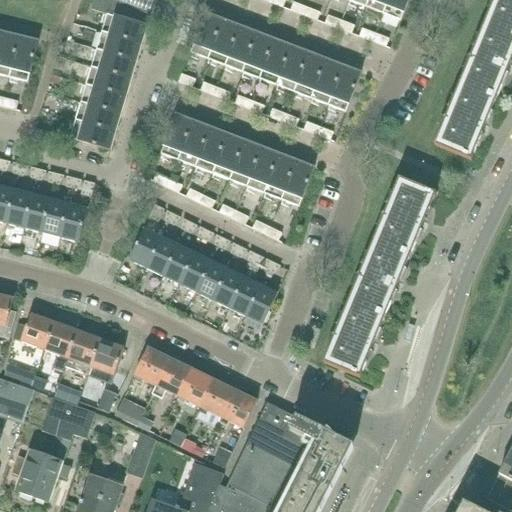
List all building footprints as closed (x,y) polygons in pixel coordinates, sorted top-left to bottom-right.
[(151,14),(105,0),(94,0),(92,11),(107,16),(147,28),(151,14)] [(280,8),(283,1),(281,0),(271,0),(269,4),(282,9),(283,9),(280,8)] [(366,9),(369,0),(349,0),(349,3),(366,9)] [(383,16),(388,0),(369,0),(366,9),(383,16)] [(401,23),(409,0),(388,0),(383,16),(401,23)] [(511,36),(511,0),(496,0),(486,25),(511,36)] [(304,18),(307,10),(296,6),(293,13),(291,12),(291,13),(304,18)] [(315,21),(318,14),(307,10),(304,18),(317,22),(315,21)] [(141,46),(147,28),(107,16),(102,35),(141,46)] [(223,23),(207,16),(205,16),(190,55),(208,61),(223,23)] [(338,31),(341,23),(330,19),(327,26),(325,25),(325,26),(338,31)] [(225,68),(240,29),(223,23),(208,61),(225,68)] [(349,35),(352,27),(341,23),(338,31),(351,36),(351,35),(349,35)] [(496,101),(511,61),(511,36),(486,25),(473,57),(460,86),(496,101)] [(243,75),(258,36),(240,29),(225,68),(243,75)] [(372,44),(375,36),(365,32),(362,39),(360,38),(359,39),(372,44)] [(0,77),(9,79),(20,39),(2,35),(0,41),(0,77)] [(136,64),(141,46),(102,35),(96,52),(113,57),(136,64)] [(260,81),(275,42),(258,36),(243,75),(260,81)] [(384,47),(386,40),(375,36),(372,44),(385,49),(386,48),(384,47)] [(28,84),(38,44),(20,39),(9,79),(28,84)] [(277,88),(292,49),(275,42),(260,81),(277,88)] [(294,94),(309,56),(292,49),(277,88),(294,94)] [(136,64),(113,57),(96,52),(91,70),(131,82),(136,64)] [(326,62),(313,57),(309,56),(294,94),(311,101),(326,62)] [(328,107),(343,69),(326,62),(311,101),(328,107)] [(346,114),(361,76),(343,69),(328,107),(346,114)] [(126,99),(131,82),(91,70),(86,88),(126,99)] [(189,88),(192,80),(182,77),(179,85),(192,89),(189,88)] [(214,98),(217,90),(206,86),(203,93),(201,92),(201,93),(214,98)] [(471,162),(496,101),(460,86),(436,147),(471,162)] [(0,87),(0,98),(22,104),(24,93),(0,87)] [(121,117),(126,99),(86,88),(81,105),(121,117)] [(225,102),(228,94),(217,90),(214,98),(227,103),(227,102),(225,102)] [(248,111),(251,103),(240,99),(237,106),(235,106),(248,111)] [(13,111),(15,103),(4,100),(2,109),(15,112),(13,111)] [(259,115),(262,107),(251,103),(248,111),(261,116),(259,115)] [(115,135),(121,117),(81,105),(75,123),(115,135)] [(283,124),(286,116),(275,112),(272,120),(270,119),(269,119),(283,124)] [(294,128),(296,121),(286,116),(283,124),(296,129),(294,128)] [(179,163),(193,124),(175,117),(161,156),(179,163)] [(110,153),(115,135),(75,123),(70,141),(110,153)] [(196,169),(211,130),(193,124),(179,163),(196,169)] [(317,137),(320,129),(309,125),(306,133),(304,132),(317,137)] [(328,141),(331,134),(320,129),(317,137),(330,142),(328,141)] [(213,176),(228,137),(211,130),(196,169),(213,176)] [(230,182),(245,144),(228,137),(213,176),(230,182)] [(247,189),(262,150),(245,144),(230,182),(247,189)] [(264,196),(279,157),(262,150),(247,189),(264,196)] [(282,202),(296,163),(279,157),(264,196),(282,202)] [(0,171),(5,172),(10,165),(0,162),(0,171)] [(299,209),(314,170),(296,163),(282,202),(299,209)] [(23,177),(28,169),(13,166),(13,175),(23,177)] [(41,182),(45,174),(31,170),(31,179),(41,182)] [(59,186),(63,178),(49,175),(49,184),(59,186)] [(166,189),(169,182),(159,176),(155,184),(153,183),(166,189)] [(77,191),(81,183),(67,179),(67,188),(77,191)] [(176,194),(180,187),(169,182),(166,189),(178,195),(176,194)] [(410,258),(435,197),(400,182),(375,243),(410,258)] [(91,198),(94,186),(85,184),(82,196),(91,198)] [(0,224),(7,226),(16,193),(0,189),(0,224)] [(199,205),(202,197),(192,192),(188,200),(186,199),(199,205)] [(25,231),(33,198),(16,193),(7,226),(25,231)] [(209,210),(213,203),(202,197),(199,205),(211,211),(212,211),(209,210)] [(43,235),(51,203),(33,198),(25,231),(43,235)] [(61,240),(69,207),(51,203),(43,235),(61,240)] [(79,244),(87,211),(69,207),(61,240),(79,244)] [(158,223),(164,212),(155,208),(150,219),(158,223)] [(232,221),(236,213),(225,208),(222,215),(220,214),(219,215),(232,221)] [(243,226),(246,218),(236,213),(232,221),(245,227),(243,226)] [(174,227),(180,220),(167,214),(165,223),(174,227)] [(191,235),(197,228),(184,222),(182,231),(191,235)] [(265,237),(269,229),(258,224),(255,231),(253,230),(253,231),(265,237)] [(276,242),(279,234),(269,229),(265,237),(278,243),(276,242)] [(207,243),(213,236),(200,230),(198,239),(207,243)] [(162,240),(145,232),(144,231),(129,262),(147,270),(162,240)] [(224,251),(230,244),(217,238),(215,247),(224,251)] [(163,279),(178,248),(162,240),(147,270),(163,279)] [(385,318),(410,258),(375,243),(349,304),(385,318)] [(241,259),(246,252),(233,246),(231,255),(241,259)] [(180,287),(195,256),(178,248),(163,279),(180,287)] [(257,267),(263,260),(250,254),(248,263),(257,267)] [(197,295),(211,264),(195,256),(180,287),(197,295)] [(274,275),(280,268),(267,262),(265,271),(274,275)] [(213,303),(228,272),(211,264),(197,295),(213,303)] [(230,311),(244,280),(228,272),(213,303),(230,311)] [(246,319),(261,288),(244,280),(230,311),(246,319)] [(278,297),(277,296),(261,288),(246,319),(263,327),(278,297)] [(14,301),(6,300),(0,297),(0,338),(10,341),(16,315),(11,313),(14,301)] [(360,380),(385,318),(349,304),(324,365),(360,380)] [(45,352),(55,326),(31,317),(21,344),(45,352)] [(63,373),(68,361),(78,334),(55,326),(45,352),(57,357),(53,369),(63,373)] [(91,369),(101,342),(78,334),(68,361),(91,369)] [(115,378),(124,351),(101,342),(91,369),(115,378)] [(170,362),(156,354),(148,351),(135,378),(157,388),(157,389),(170,362)] [(192,372),(171,362),(170,362),(157,389),(157,388),(152,397),(162,401),(166,393),(179,399),(192,372)] [(213,382),(192,372),(179,399),(200,409),(213,382)] [(32,387),(35,379),(24,375),(21,383),(32,387)] [(35,379),(32,387),(44,392),(47,383),(35,379)] [(34,393),(0,381),(0,418),(22,426),(34,393)] [(222,420),(235,393),(213,382),(200,409),(222,420)] [(78,404),(81,396),(70,392),(67,400),(78,404)] [(109,416),(112,408),(116,397),(105,393),(98,412),(109,416)] [(244,430),(257,403),(235,393),(222,420),(244,430)] [(81,396),(78,404),(90,409),(93,400),(81,396)] [(77,471),(87,442),(96,416),(54,400),(41,433),(57,439),(49,461),(32,455),(18,495),(21,496),(21,497),(32,501),(33,500),(47,505),(62,465),(77,471)] [(138,429),(143,418),(146,411),(124,401),(115,418),(138,429)] [(221,488),(212,511),(316,511),(349,446),(267,404),(227,490),(221,488)] [(143,418),(138,429),(149,434),(154,424),(143,418)] [(142,482),(156,443),(141,435),(127,476),(142,482)] [(181,449),(185,441),(173,436),(169,444),(181,449)] [(185,441),(181,449),(192,455),(196,447),(185,441)] [(511,451),(499,477),(505,479),(511,483),(511,451)] [(225,471),(229,462),(217,457),(213,465),(225,471)] [(224,477),(204,470),(194,467),(184,496),(182,495),(176,511),(152,503),(148,511),(212,511),(221,488),(224,477)] [(114,511),(123,490),(91,478),(82,503),(81,503),(79,506),(81,506),(78,511),(114,511)] [(511,511),(511,483),(505,479),(501,487),(495,484),(486,501),(508,511),(511,511)]
